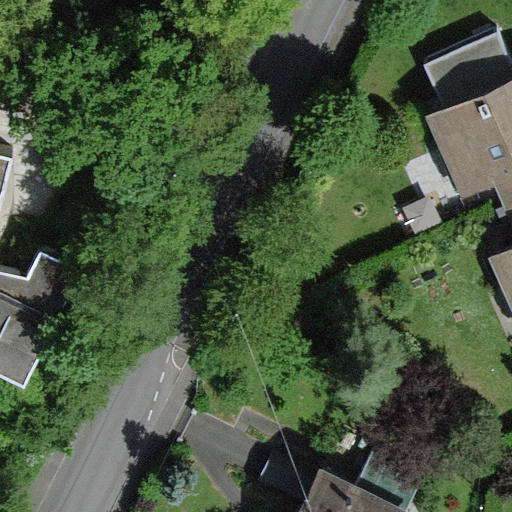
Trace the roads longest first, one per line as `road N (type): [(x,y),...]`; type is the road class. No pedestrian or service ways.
road 1 (residential): [(250,148),(69,511)]
road 2 (residential): [(0,78),(250,148)]
road 3 (residential): [(332,0),(250,148)]
